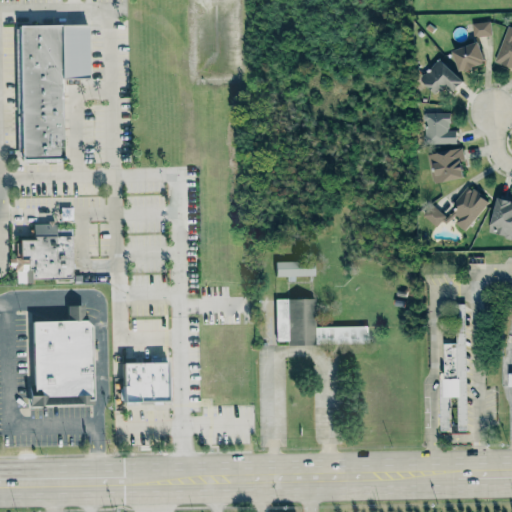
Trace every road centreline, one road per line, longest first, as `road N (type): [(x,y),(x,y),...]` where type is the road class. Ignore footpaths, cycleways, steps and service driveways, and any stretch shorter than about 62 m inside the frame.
road 1 (secondary): [(218,478),(456,473)]
road 2 (secondary): [(0,482),(126,480)]
